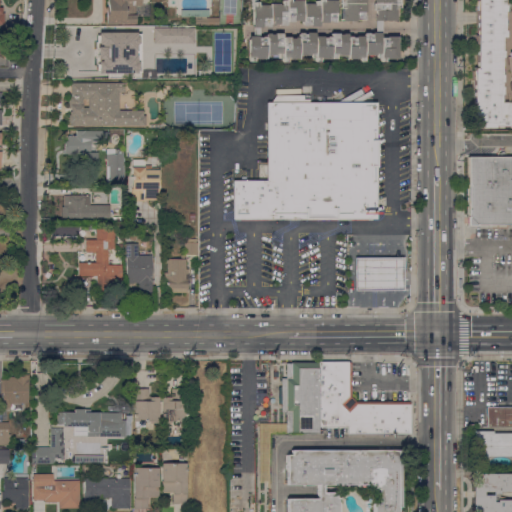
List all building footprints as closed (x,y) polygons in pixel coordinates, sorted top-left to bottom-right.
[(105,24),(106,8),(107,8),(107,0),(141,0),(141,5),(135,5),(135,24),(105,24)] [(257,0),(258,2),(254,2),(254,5),(253,5),(253,9),(251,9),(249,0),(257,0)] [(253,28),(253,9),(253,5),(254,5),(254,2),(258,2),(258,5),(269,5),(269,4),(279,4),(279,5),(282,5),(282,1),(286,1),(286,0),(291,0),(291,1),(293,1),(293,0),(303,0),(303,4),(314,4),(314,1),(318,1),(318,0),(335,0),(335,22),(331,22),(331,21),(327,21),(327,23),(319,23),(319,26),(310,26),(310,25),(307,25),(307,26),(302,26),(302,22),(299,22),(299,21),(294,21),(294,22),(287,22),(287,26),(279,26),(279,25),(274,25),(274,26),(270,26),(270,28),(265,28),(265,26),(262,26),(262,28),(260,28),(253,28)] [(365,0),(365,12),(363,12),(363,20),(355,20),(355,21),(342,21),(342,8),(340,8),(340,0),(365,0)] [(398,0),(398,4),(399,4),(399,8),(394,8),(394,11),(396,11),(396,21),(382,21),(375,21),(374,21),(374,15),(375,15),(375,11),(373,11),(373,0),(398,0)] [(511,127),(474,127),(474,69),(476,69),(476,50),(474,50),(474,36),(476,36),(476,0),(502,0),(503,5),(505,5),(505,20),(502,20),(503,23),(504,23),(505,37),(501,37),(501,44),(502,44),(503,58),(500,58),(501,69),(502,69),(502,82),(500,82),(500,87),(502,87),(502,101),(511,101),(511,92),(511,83),(509,84),(509,77),(510,76),(507,52),(511,51),(511,127)] [(209,10),(209,17),(206,17),(206,18),(219,18),(219,25),(195,25),(195,17),(180,17),(180,10),(209,10)] [(163,41),(148,41),(148,29),(163,29),(163,30),(163,41)] [(113,33),(131,33),(131,44),(139,44),(139,65),(130,65),(130,76),(113,76),(113,33)] [(380,33),(380,38),(382,38),(386,38),(386,37),(398,37),(397,59),(385,59),(385,62),(380,62),(380,58),(376,58),(376,55),(364,55),(364,62),(359,62),(359,59),(347,59),(347,56),(338,55),(338,54),(336,54),(336,59),(319,59),(319,62),(315,62),(315,58),(310,58),(310,55),(298,55),(298,59),(289,59),(289,58),(287,58),(287,62),(282,62),(282,58),(278,58),(278,54),(276,54),(276,55),(266,55),(266,59),(254,59),(254,62),(249,62),(249,36),(253,36),(258,36),(258,38),(260,38),(262,38),(262,37),(266,37),(266,34),(270,34),(270,35),(274,35),(275,33),(282,33),(282,37),(290,37),(289,39),(294,39),(294,37),(298,37),(298,33),(303,33),(303,34),(306,34),(306,33),(315,33),(315,36),(323,36),(323,38),(326,38),(326,37),(330,37),(330,33),(338,34),(338,35),(342,35),(342,34),(347,34),(347,37),(352,37),(352,38),(355,38),(355,36),(363,37),(363,33),(368,33),(368,34),(372,34),(372,33),(375,33),(380,33)] [(71,127),(71,123),(70,123),(70,117),(72,117),(71,113),(72,113),(72,110),(70,110),(70,98),(72,98),(72,84),(84,84),(84,85),(126,85),(126,92),(119,93),(119,113),(143,112),(143,118),(146,117),(146,126),(71,127)] [(232,218),(232,181),(265,181),(266,104),(375,104),(375,219),(232,218)] [(102,131),(102,132),(109,132),(109,142),(91,142),(91,154),(76,154),(76,155),(68,155),(68,154),(64,154),(64,141),(67,141),(67,136),(76,136),(76,131),(102,131)] [(385,135),(375,135),(375,148),(385,148),(385,135)] [(123,185),(109,185),(109,183),(106,183),(107,149),(123,149),(123,185)] [(511,224),(504,224),(505,227),(497,227),(497,224),(496,224),(496,227),(489,227),(489,225),(486,225),(486,227),(479,227),(479,225),(476,225),(476,226),(467,226),(467,217),(469,217),(469,213),(466,213),(466,207),(469,207),(469,205),(466,205),(466,197),(468,197),(468,195),(466,195),(466,188),(468,188),(468,158),(511,157),(511,224)] [(131,202),(131,167),(145,167),(145,165),(151,165),(151,168),(158,168),(158,200),(146,200),(146,201),(131,202)] [(95,183),(82,183),(82,171),(95,171),(95,183)] [(90,195),(90,206),(109,206),(109,219),(62,220),(62,207),(63,207),(63,196),(90,195)] [(96,240),(96,229),(114,229),(114,250),(108,249),(108,265),(121,265),(121,283),(108,283),(108,291),(96,291),(96,280),(95,279),(94,278),(93,277),(77,276),(78,263),(95,263),(95,252),(85,252),(85,240),(96,240)] [(167,259),(181,259),(181,255),(184,255),(184,243),(186,243),(186,239),(195,239),(195,243),(197,243),(197,255),(185,255),(185,260),(185,269),(188,269),(188,289),(186,289),(186,293),(168,293),(168,289),(167,289),(167,280),(164,280),(164,273),(167,273),(167,259)] [(138,244),(137,255),(151,256),(151,280),(152,280),(152,291),(154,291),(154,294),(138,294),(139,283),(126,283),(126,258),(125,258),(125,244),(138,244)] [(403,258),(403,290),(355,290),(355,258),(403,258)] [(314,434),(314,435),(288,435),(288,433),(271,433),(271,424),(285,424),(285,412),(280,412),(280,378),(285,378),(285,364),(288,364),(288,363),(291,363),(317,363),(317,434),(314,434)] [(319,427),(318,427),(318,364),(344,363),(343,398),(336,406),(343,412),(351,404),(407,403),(406,436),(344,435),(344,427),(319,427)] [(22,404),(22,410),(10,410),(3,410),(3,394),(0,394),(0,380),(8,380),(8,377),(14,377),(14,374),(28,374),(28,404),(22,404)] [(159,423),(149,423),(149,421),(145,421),(145,429),(133,429),(133,389),(148,389),(148,397),(159,397),(159,423)] [(187,389),(186,421),(171,421),(171,423),(161,423),(161,397),(171,397),(171,389),(187,389)] [(511,407),(511,427),(486,427),(486,407),(511,407)] [(116,437),(86,437),(86,432),(74,432),(74,427),(62,427),(62,425),(57,425),(57,416),(58,416),(58,413),(62,413),(62,412),(73,412),(73,410),(83,410),(83,413),(119,413),(119,421),(125,421),(124,437),(116,437)] [(0,422),(8,422),(8,435),(10,435),(10,445),(0,445),(0,422)] [(271,433),(270,433),(269,483),(258,483),(259,424),(271,424),(271,433)] [(50,428),(63,428),(63,444),(64,444),(64,458),(54,458),(54,463),(31,463),(31,447),(50,447),(50,428)] [(511,433),(511,456),(473,457),(473,431),(492,431),(492,434),(511,433)] [(0,449),(9,449),(9,464),(0,464),(0,449)] [(287,511),(287,499),(303,499),(303,498),(312,498),(312,499),(318,499),(318,485),(313,485),(313,486),(303,486),(303,485),(286,485),(286,455),(291,455),(291,450),(401,450),(401,507),(397,507),(397,511),(287,511)] [(162,463),(186,463),(186,504),(172,504),(172,493),(163,493),(163,491),(162,491),(162,463)] [(79,509),(59,509),(59,502),(44,502),(44,500),(32,500),(32,485),(34,485),(34,481),(33,481),(33,480),(30,480),(30,465),(49,465),(49,480),(79,480),(79,509)] [(134,468),(158,468),(159,496),(158,496),(158,497),(148,498),(148,509),(134,509),(134,468)] [(474,511),(474,474),(511,474),(511,492),(499,492),(499,494),(493,494),(493,502),(496,502),(496,500),(511,500),(511,511),(474,511)] [(28,478),(27,508),(15,508),(15,504),(9,503),(9,501),(1,501),(1,491),(3,491),(4,478),(28,478)] [(84,505),(84,478),(129,478),(129,494),(130,494),(130,509),(111,508),(111,498),(100,497),(100,499),(96,498),(96,505),(84,505)]
